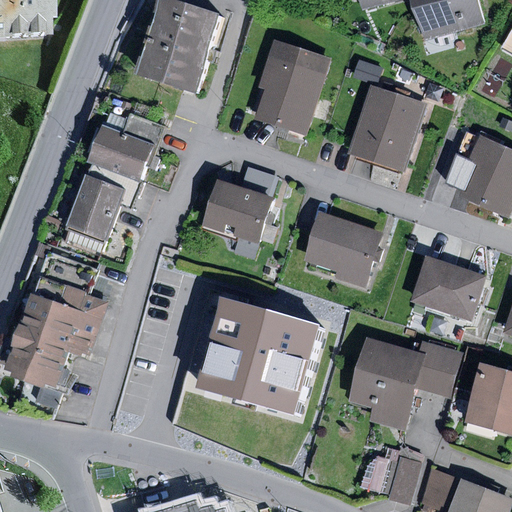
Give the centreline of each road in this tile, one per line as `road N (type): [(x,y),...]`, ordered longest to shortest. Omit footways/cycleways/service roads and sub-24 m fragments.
road 1 (residential): [(96,443),(142,280),(197,154),(230,147),(511,243)]
road 2 (primary): [(0,279),(108,0)]
road 3 (residential): [(96,443),(216,470),(339,511)]
